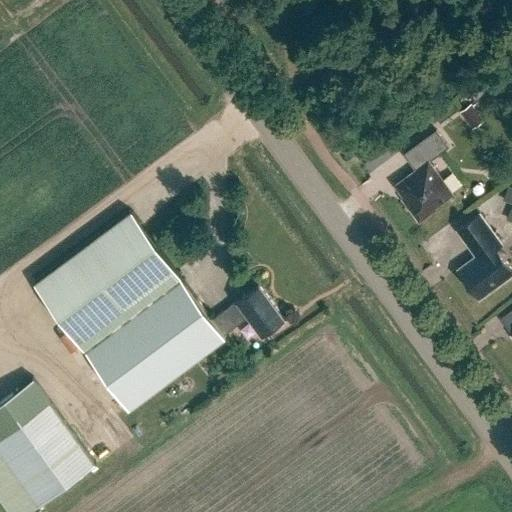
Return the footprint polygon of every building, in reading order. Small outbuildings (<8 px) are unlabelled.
[(480,115),(473,105),(471,103),(460,111),(469,123),(480,115)] [(407,204),(419,221),(436,209),(435,207),(453,194),(429,161),(450,146),(437,129),(404,154),(416,170),(396,185),(409,202),(407,204)] [(497,182),(503,183),(507,180),(507,174),(504,170),(499,169),(494,173),(494,178),(497,182)] [(511,203),(511,186),(508,185),(503,200),(511,203)] [(86,351),(183,279),(132,211),(35,283),(86,351)] [(458,269),(480,298),(511,274),(511,268),(497,248),(503,244),(480,213),(457,230),(476,256),(458,269)] [(129,409),(226,337),(225,335),(250,316),(264,334),(285,318),(259,285),(213,319),(183,279),(86,351),(129,409)] [(28,511),(97,462),(34,377),(0,401),(0,496),(11,511),(28,511)]
